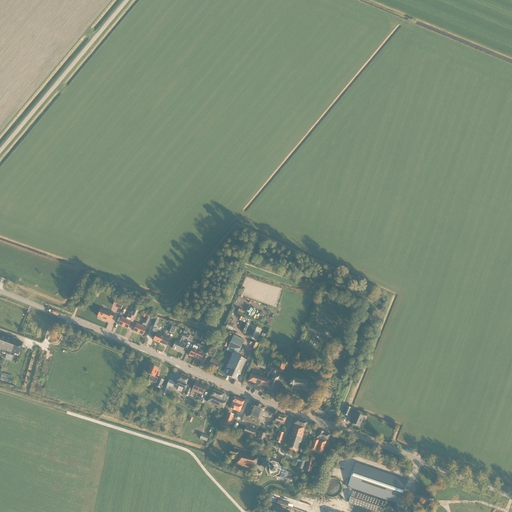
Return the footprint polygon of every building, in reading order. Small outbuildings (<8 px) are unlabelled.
[(115,300),(113,306),(121,310),(124,303),(115,300)] [(98,315),(97,317),(101,318),(101,319),(107,322),(109,319),(111,320),(114,314),(109,312),(109,313),(100,309),(100,312),(99,311),(98,312),(97,314),(98,315)] [(118,325),(123,327),(126,319),(121,317),(118,325)] [(155,317),(151,325),(156,327),(159,319),(155,317)] [(126,320),(123,327),(128,329),(131,321),(130,321),(130,319),(127,318),(126,319),(126,320)] [(138,333),(141,326),(137,324),(133,331),(138,333)] [(257,342),(262,330),(250,325),(245,336),(257,342)] [(146,328),(141,326),(138,333),(143,335),(146,328)] [(153,340),(160,343),(163,337),(161,336),(161,334),(157,332),(158,330),(153,328),(150,336),(154,338),(153,340)] [(0,332),(0,350),(2,352),(8,354),(13,356),(14,353),(19,355),(23,343),(17,341),(17,339),(14,338),(14,337),(0,332)] [(237,356),(238,354),(245,340),(234,335),(232,338),(229,346),(227,349),(227,350),(237,356)] [(165,338),(163,337),(160,343),(167,346),(170,338),(165,336),(165,338)] [(182,353),(186,344),(183,342),(180,341),(179,343),(175,342),(172,349),(182,353)] [(189,356),(195,358),(198,351),(197,351),(198,348),(193,346),(192,349),(189,356)] [(198,351),(195,358),(201,361),(204,354),(198,351)] [(240,375),(247,360),(234,354),(228,368),(230,369),(227,376),(236,380),(239,374),(240,375)] [(216,371),(220,362),(211,358),(208,367),(216,371)] [(285,373),(287,364),(281,363),(279,371),(285,373)] [(156,383),(158,378),(154,377),(158,368),(150,365),(147,374),(150,375),(148,380),(156,383)] [(268,374),(266,380),(268,380),(266,387),(275,389),(279,377),(273,375),(274,372),(270,371),(269,374),(268,374)] [(268,380),(266,380),(264,379),(265,376),(260,374),(259,377),(255,376),(256,373),(252,372),(251,375),(249,381),(266,387),(268,380)] [(175,385),(179,387),(177,390),(181,392),(183,388),(185,389),(187,385),(186,385),(188,379),(179,376),(177,381),(175,385)] [(160,388),(164,381),(159,378),(155,386),(160,388)] [(308,381),(309,381),(308,380),(308,381),(293,378),(293,381),(290,381),(290,385),(293,385),(292,388),(306,390),(307,391),(308,391),(307,390),(308,381)] [(194,391),(197,393),(201,385),(195,382),(192,391),(191,394),(192,394),(194,391)] [(206,387),(201,385),(197,393),(201,394),(199,397),(201,398),(202,395),(203,395),(206,387)] [(323,396),(329,398),(332,391),(326,389),(323,396)] [(223,408),(226,403),(221,400),(224,394),(213,390),(210,396),(210,395),(207,401),(223,408)] [(240,412),(244,401),(235,397),(230,409),(240,412)] [(258,426),(259,424),(266,407),(252,402),(251,405),(248,403),(242,420),(258,426)] [(323,415),(326,407),(318,404),(314,412),(323,415)] [(359,427),(360,424),(363,417),(356,414),(357,411),(354,410),(352,415),(355,416),(352,423),(359,427)] [(228,428),(230,424),(233,416),(228,414),(223,426),(228,428)] [(284,424),(286,417),(278,414),(275,421),(284,424)] [(239,424),(241,419),(238,418),(236,423),(235,422),(233,428),(233,427),(231,431),(234,432),(235,430),(236,431),(237,429),(236,429),(238,424),(239,424)] [(305,429),(307,424),(308,422),(295,418),(293,424),(294,425),(291,434),(290,433),(284,449),(297,453),(302,438),(305,428),(305,429)] [(251,424),(250,428),(246,426),(243,434),(253,438),(256,429),(257,429),(258,427),(251,424)] [(259,431),(256,440),(259,441),(259,439),(263,441),(266,433),(259,431)] [(327,441),(328,440),(329,435),(323,433),(319,431),(317,438),(314,437),(309,451),(322,455),(327,440),(327,441)] [(284,434),(279,432),(275,442),(281,443),(284,434)] [(255,470),(258,456),(241,452),(230,449),(228,455),(237,457),(235,465),(255,470)] [(299,463),(297,468),(302,469),(306,460),(298,457),(296,462),(299,463)] [(315,458),(308,457),(305,472),(311,473),(315,458)] [(393,461),(391,467),(407,473),(409,467),(393,461)] [(400,504),(408,481),(357,463),(349,487),(387,500),(384,508),(386,509),(389,501),(391,501),(389,507),(388,507),(386,511),(402,511),(395,510),(397,503),(400,504)] [(276,473),(277,470),(276,466),(272,465),(269,466),(268,470),(269,473),(273,474),(276,473)] [(286,478),(288,474),(285,472),(286,468),(279,466),(275,476),(283,479),(283,477),(286,478)] [(329,479),(327,480),(326,481),(325,482),(324,483),(324,485),(323,486),(323,488),(323,489),(323,491),(324,492),(325,493),(326,494),(327,495),(328,496),(329,497),(331,497),(332,497),(334,497),(335,497),(337,496),(338,496),(339,495),(340,494),(341,492),(342,491),(342,490),(342,488),(342,487),(342,485),(341,484),(341,482),(340,481),(338,480),(337,479),(336,479),(334,478),(333,478),(331,478),(330,479),(329,479)] [(374,511),(381,511),(385,501),(353,490),(349,503),(374,511)]
